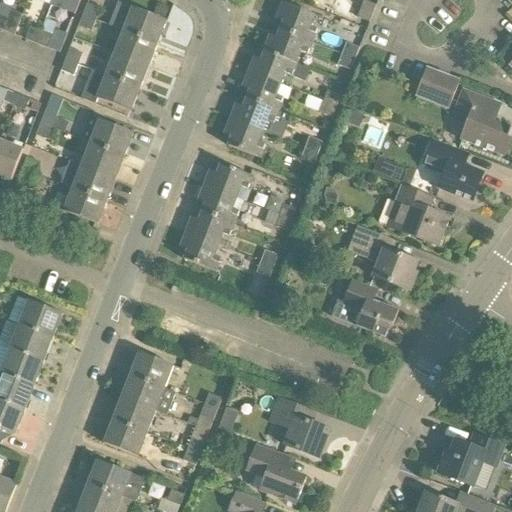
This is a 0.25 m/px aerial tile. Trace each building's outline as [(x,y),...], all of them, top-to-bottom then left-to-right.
[(53,0),(51,7),(61,11),(65,0),(75,0),(80,2),(80,0),(53,0)] [(364,1),(361,9),(374,14),(377,6),(364,1)] [(158,3),(153,16),(164,21),(170,7),(158,3)] [(88,4),(83,15),(96,20),(101,9),(88,4)] [(284,22),(281,31),(313,43),(318,30),(311,27),(316,16),(283,4),(277,19),(284,22)] [(133,8),(124,31),(158,44),(167,22),(164,21),(153,16),(133,8)] [(374,14),(361,9),(358,18),(370,23),(374,14)] [(0,29),(15,36),(23,16),(10,11),(7,18),(0,14),(0,29)] [(92,30),(96,20),(83,15),(80,25),(92,30)] [(26,40),(37,44),(42,32),(31,28),(26,40)] [(47,48),(60,54),(68,35),(55,29),(52,36),(47,48)] [(124,31),(115,54),(149,67),(158,44),(124,31)] [(313,43),(281,31),(278,39),(271,36),(265,52),(265,53),(297,65),(301,53),(308,56),(313,43)] [(47,48),(52,36),(42,32),(37,44),(47,48)] [(347,44),(342,55),(356,60),(360,49),(347,44)] [(71,49),(66,61),(78,66),(83,54),(71,49)] [(298,65),(297,65),(265,53),(262,61),(255,58),(249,73),(282,86),(285,75),(293,78),(298,65)] [(115,54),(107,77),(140,90),(149,67),(115,54)] [(356,60),(342,55),(338,66),(351,71),(356,60)] [(74,76),(78,66),(66,61),(62,71),(74,76)] [(449,111),(461,81),(428,68),(416,98),(449,111)] [(282,86),(249,73),(243,88),(251,91),(247,99),(279,112),(285,98),(278,96),(282,86)] [(131,113),(140,90),(107,77),(98,100),(131,113)] [(15,107),(19,95),(0,88),(0,111),(4,102),(15,107)] [(328,91),(324,102),(337,107),(341,96),(328,91)] [(462,141),(504,157),(511,137),(511,129),(494,123),(501,105),(464,91),(452,122),(467,128),(462,141)] [(19,95),(15,107),(26,111),(30,100),(19,95)] [(279,112),(247,99),(244,108),(237,105),(231,120),(263,132),(267,122),(274,125),(279,112)] [(337,107),(324,102),(319,113),(333,119),(337,107)] [(359,129),(364,117),(350,111),(345,123),(359,129)] [(41,124),(54,129),(58,118),(45,114),(41,124)] [(80,139),(91,144),(125,157),(134,134),(89,117),(80,139)] [(259,143),(263,132),(231,120),(225,135),(232,137),(229,147),(261,159),(266,146),(259,143)] [(54,129),(41,124),(37,136),(49,141),(54,129)] [(310,138),(306,149),(319,154),(323,143),(310,138)] [(460,151),(435,140),(424,167),(445,175),(439,190),(473,203),(484,174),(455,163),(460,151)] [(1,142),(0,144),(0,175),(12,181),(24,150),(1,142)] [(91,144),(82,166),(116,180),(125,157),(91,144)] [(319,154),(306,149),(301,160),(314,165),(319,154)] [(324,157),(321,168),(329,171),(333,160),(324,157)] [(41,163),(28,158),(24,169),(36,174),(41,163)] [(205,186),(237,199),(242,188),(249,191),(254,178),(222,165),(218,174),(211,172),(205,186)] [(82,166),(74,189),(107,202),(116,180),(82,166)] [(24,169),(20,181),(32,185),(36,174),(24,169)] [(233,209),(237,199),(205,186),(199,201),(206,204),(203,213),(235,225),(240,212),(233,209)] [(402,186),(386,227),(439,247),(450,219),(431,212),(436,199),(402,186)] [(98,225),(107,202),(74,189),(65,212),(98,225)] [(279,216),(292,221),(297,210),(284,205),(279,216)] [(265,223),(275,227),(279,216),(269,212),(265,223)] [(230,238),(235,225),(203,213),(200,221),(193,218),(187,233),(219,246),(223,236),(230,238)] [(288,232),(292,221),(279,216),(275,227),(288,232)] [(379,266),(375,277),(382,280),(382,281),(407,290),(418,263),(387,250),(390,241),(357,229),(348,254),(379,266)] [(219,246),(187,233),(181,248),(188,251),(185,260),(217,273),(222,260),(215,257),(219,246)] [(309,245),(295,240),(289,256),(303,261),(309,245)] [(261,262),(274,267),(279,256),(266,251),(261,262)] [(274,267),(261,262),(257,273),(270,278),(274,267)] [(374,277),(370,287),(379,291),(382,281),(382,280),(375,277),(374,277)] [(374,302),(379,291),(370,287),(353,280),(343,305),(339,303),(333,318),(386,339),(391,326),(393,327),(399,311),(374,302)] [(301,295),(280,287),(273,304),(295,312),(301,295)] [(29,302),(20,326),(53,339),(63,315),(29,302)] [(53,339),(20,326),(10,350),(44,363),(53,339)] [(44,363),(10,350),(1,374),(35,388),(44,363)] [(140,354),(131,376),(165,390),(174,367),(140,354)] [(35,388),(1,374),(0,376),(0,401),(25,412),(35,388)] [(177,394),(165,390),(131,376),(123,399),(156,412),(168,417),(177,394)] [(205,405),(218,410),(222,400),(209,395),(205,405)] [(156,412),(123,399),(114,422),(148,435),(156,412)] [(312,424),(316,413),(281,399),(271,424),(292,432),(286,447),(320,459),(331,431),(312,424)] [(25,412),(0,401),(0,444),(2,445),(6,432),(16,436),(25,412)] [(218,410),(205,405),(198,421),(189,418),(187,425),(195,428),(209,433),(218,410)] [(226,409),(218,430),(231,435),(240,414),(226,409)] [(148,435),(114,422),(105,445),(139,458),(148,435)] [(209,433),(195,428),(187,450),(200,455),(209,433)] [(504,446),(476,435),(471,448),(457,442),(452,456),(447,454),(440,474),(473,487),(483,463),(496,468),(504,446)] [(281,468),(285,456),(258,445),(248,471),(266,478),(261,491),(293,504),(298,491),(302,493),(308,478),(281,468)] [(200,455),(187,450),(183,462),(196,467),(200,455)] [(89,484),(123,498),(136,503),(145,480),(98,461),(89,484)] [(211,468),(204,466),(200,478),(212,482),(214,475),(211,468)] [(0,511),(2,511),(7,511),(19,482),(0,475),(0,511)] [(117,511),(123,498),(89,484),(80,507),(92,511),(117,511)] [(159,511),(178,511),(185,496),(172,491),(167,502),(161,500),(157,511),(159,511)] [(262,511),(266,504),(237,493),(230,511),(262,511)] [(494,511),(497,508),(470,497),(465,509),(427,494),(419,511),(494,511)]
